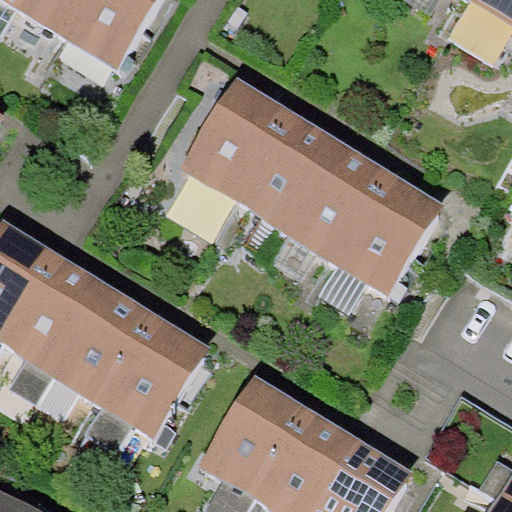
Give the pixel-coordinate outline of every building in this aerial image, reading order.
[(175,0),(0,0),(0,31),(15,7),(72,40),(51,75),(112,110),(175,0)] [(511,0),(401,0),(492,57),(511,26),(511,25),(511,0)] [(447,210),(235,79),(178,170),(197,181),(180,207),(352,314),(370,285),(392,299),(447,210)] [(203,352),(8,230),(0,243),(0,382),(111,451),(133,416),(154,430),(203,352)] [(393,511),(419,472),(255,369),(192,469),(220,487),(203,511),(393,511)] [(511,511),(511,481),(499,502),(492,511),(511,511)] [(23,511),(0,498),(0,511),(23,511)]
